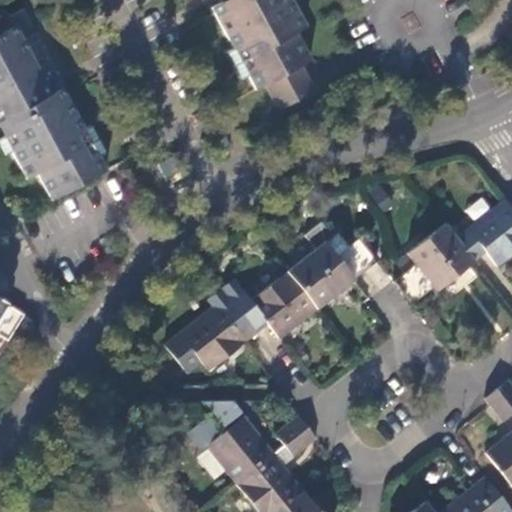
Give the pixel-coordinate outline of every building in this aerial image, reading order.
[(220,0),(221,1),(211,7),(234,48),(248,76),(256,89),(266,84),(301,65),(310,60),(295,33),(306,28),(291,0),(220,0)] [(12,45),(22,40),(14,26),(5,31),(12,45)] [(0,130),(26,178),(37,172),(52,199),(106,170),(98,155),(104,152),(90,125),(84,129),(62,87),(52,93),(22,40),(12,45),(5,31),(0,32),(0,130)] [(248,76),(234,48),(227,52),(241,79),(248,76)] [(301,65),(266,84),(280,110),(315,90),(301,65)] [(497,265),(511,253),(511,208),(504,198),(454,236),(473,260),(485,250),(497,265)] [(346,247),(325,221),(305,236),(315,248),(324,241),(336,256),(346,247)] [(454,236),(443,222),(405,252),(414,263),(392,281),(400,292),(423,274),(433,287),(435,290),(473,260),(454,236)] [(346,247),(365,270),(369,267),(377,260),(358,238),(346,247)] [(315,248),(286,271),(316,308),(331,297),(365,270),(346,247),(336,256),(324,241),(315,248)] [(316,308),(286,271),(238,309),(256,333),(268,323),(280,337),(316,308)] [(423,274),(400,292),(410,305),(433,287),(423,274)] [(238,309),(229,298),(219,307),(216,303),(179,332),(165,345),(187,373),(202,361),(209,370),(256,333),(238,309)] [(511,384),(507,378),(495,388),(511,410),(511,384)] [(511,411),(511,410),(495,388),(483,397),(490,404),(488,405),(500,420),(511,411)] [(236,482),(273,452),(232,400),(203,400),(223,425),(219,429),(208,416),(189,431),(202,448),(207,445),(236,482)] [(284,444),(306,426),(297,415),(275,433),(284,444)] [(316,438),(306,426),(284,444),(293,456),(316,438)] [(511,484),(511,430),(485,451),(511,484)] [(293,456),(284,444),(273,452),(283,465),(293,456)] [(259,511),(274,511),(303,490),(283,465),(273,452),(236,482),(259,511)] [(495,511),(492,508),(503,500),(483,475),(437,511),(495,511)] [(319,511),(303,490),(274,511),(319,511)] [(433,511),(424,500),(409,511),(433,511)] [(495,511),(511,511),(511,510),(503,500),(492,508),(495,511)]
